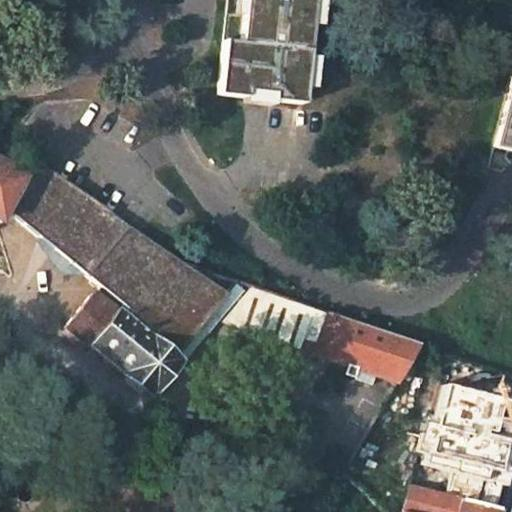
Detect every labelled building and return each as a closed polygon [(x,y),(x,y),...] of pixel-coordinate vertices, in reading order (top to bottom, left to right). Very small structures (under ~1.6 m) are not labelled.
[(300,107),(311,0),(244,0),(239,46),(219,44),(214,98),(300,107)] [(511,68),(492,145),(511,149),(511,68)] [(0,215),(2,211),(96,288),(62,331),(86,349),(92,342),(124,369),(124,379),(139,390),(151,388),(174,357),(171,355),(233,277),(180,258),(161,246),(37,161),(26,181),(0,166),(0,215)] [(247,282),(217,319),(296,347),(300,337),(315,343),(311,353),(333,360),(392,381),(415,342),(247,282)] [(124,379),(124,369),(92,342),(86,349),(124,379)] [(463,476),(435,468),(429,487),(440,490),(496,507),(505,471),(469,460),(463,476)] [(348,477),(340,469),(334,479),(342,486),(348,477)] [(433,511),(440,490),(429,487),(408,480),(400,505),(424,511),(433,511)] [(494,511),(496,507),(440,490),(433,511),(494,511)]
